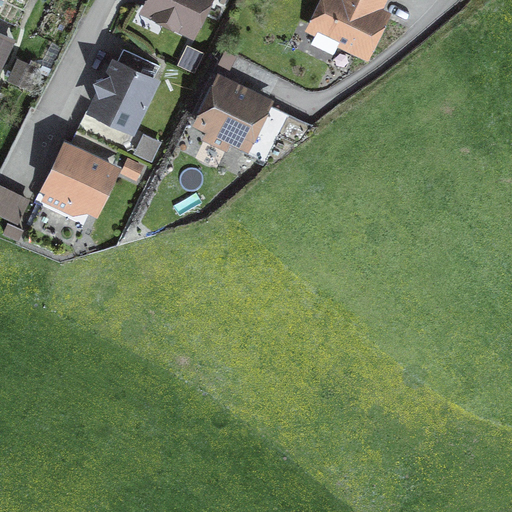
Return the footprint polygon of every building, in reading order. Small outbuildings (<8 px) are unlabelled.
[(151,0),(147,9),(191,31),(206,0),(151,0)] [(340,40),(365,52),(383,16),(376,12),(381,0),(326,0),(313,27),(317,29),(311,42),(334,53),(340,40)] [(0,61),(10,41),(0,35),(0,61)] [(31,87),(38,72),(17,62),(10,77),(31,87)] [(106,78),(96,81),(102,91),(93,109),(131,127),(153,82),(115,64),(108,79),(106,78)] [(265,103),(220,81),(200,122),(210,126),(204,137),(226,148),(232,136),(245,143),(265,103)] [(157,135),(146,130),(140,143),(151,148),(157,135)] [(62,194),(64,200),(73,204),(79,202),(92,209),(111,168),(69,147),(49,188),(62,194)] [(0,203),(17,211),(26,191),(1,179),(0,181),(0,203)]
